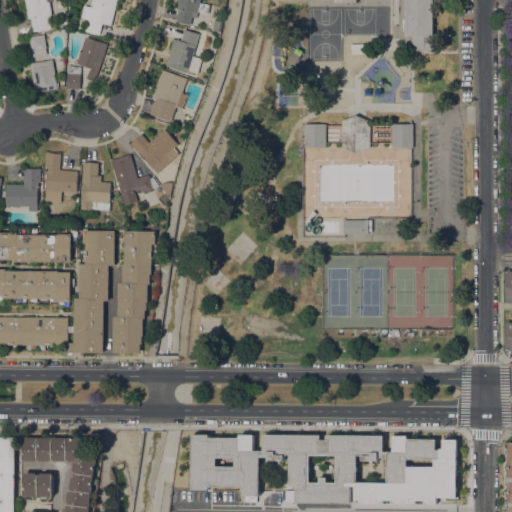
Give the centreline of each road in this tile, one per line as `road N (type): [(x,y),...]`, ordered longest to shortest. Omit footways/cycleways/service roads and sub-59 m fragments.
road 1 (residential): [(486,511),(486,0)]
road 2 (secondary): [(485,375),(0,370)]
road 3 (secondary): [(60,411),(401,414)]
road 4 (residential): [(109,120),(122,100),(147,0)]
